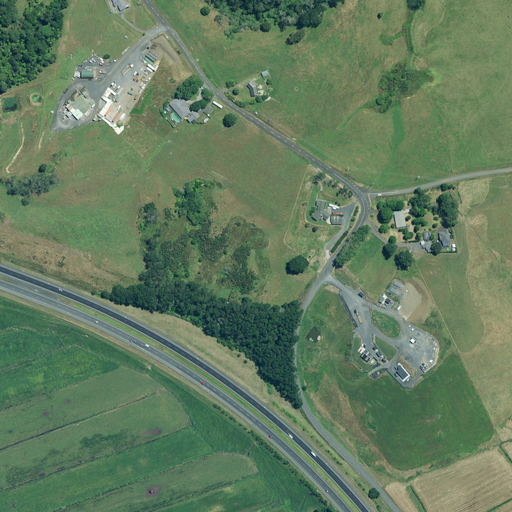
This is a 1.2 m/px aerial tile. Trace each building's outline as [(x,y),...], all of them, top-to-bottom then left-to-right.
[(127,7),(123,0),(112,0),(115,7),(118,5),(120,11),(127,7)] [(255,86),(252,81),(247,85),(250,89),(252,96),(257,95),(255,86)] [(70,111),(73,114),(78,120),(92,106),(89,103),(81,95),(73,103),(70,100),(68,102),(70,104),(66,107),(70,111)] [(107,98),(103,95),(101,98),(107,102),(100,114),(104,116),(113,102),(111,101),(113,98),(109,95),(107,98)] [(180,102),(176,98),(170,105),(182,118),(189,112),(184,106),(187,103),(183,99),(180,102)] [(200,116),(194,110),(190,114),(191,116),(187,119),(190,123),(194,119),(195,120),(200,116)] [(325,202),(317,201),(316,206),(318,206),(317,210),(312,217),(317,221),(321,216),(326,220),(330,215),(324,210),(325,202)] [(392,215),(394,215),(396,228),(406,226),(403,211),(394,212),(391,213),(392,215)] [(343,216),(343,213),(333,212),(333,216),(331,216),(331,222),(342,222),(342,216),(343,216)] [(451,246),(448,229),(444,230),(444,231),(439,232),(440,241),(442,240),(442,243),(443,243),(443,247),(451,246)] [(434,251),(431,232),(423,233),(426,252),(434,251)]
